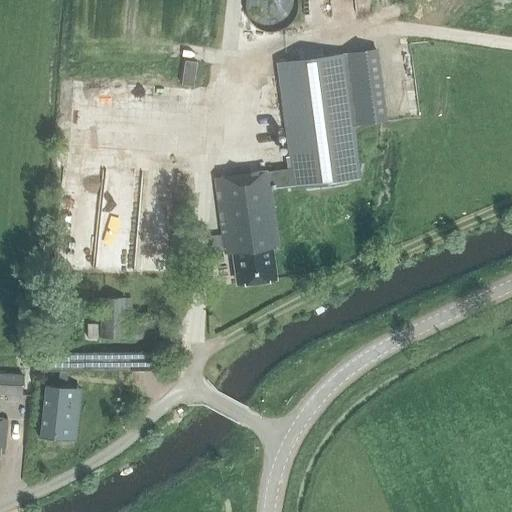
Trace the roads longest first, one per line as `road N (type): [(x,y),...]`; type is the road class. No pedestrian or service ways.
road 1 (unclassified): [(286,442),(365,360),(511,288)]
road 2 (unclassified): [(0,507),(94,462),(199,395)]
